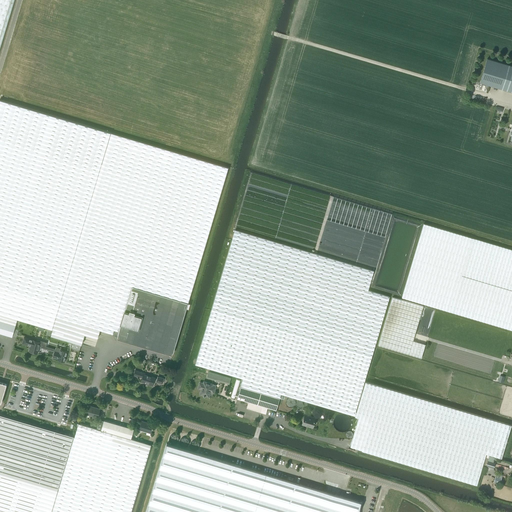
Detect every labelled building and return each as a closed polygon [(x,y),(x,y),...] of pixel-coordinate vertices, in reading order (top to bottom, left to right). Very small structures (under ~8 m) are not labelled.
[(0,0),(0,45),(13,0),(0,0)] [(511,66),(487,59),(480,83),(511,91),(511,66)] [(0,99),(0,313),(17,319),(52,329),(111,132),(0,99)] [(111,132),(102,163),(52,329),(51,335),(72,342),(71,348),(79,350),(81,344),(84,334),(97,338),(100,330),(113,334),(113,331),(118,332),(132,286),(188,303),(228,167),(111,132)] [(511,329),(511,249),(424,223),(402,297),(511,329)] [(229,248),(195,364),(242,378),(240,386),(279,397),(284,399),(285,395),(355,415),(356,412),(355,411),(389,296),(368,289),(373,271),(235,230),(229,248)] [(188,303),(132,286),(118,332),(117,336),(118,336),(173,352),(172,352),(173,353),(188,303)] [(378,345),(421,358),(425,344),(413,341),(414,337),(423,306),(392,297),(378,345)] [(0,313),(0,332),(12,336),(17,319),(0,313)] [(24,337),(23,343),(26,344),(26,343),(31,344),(29,351),(36,353),(38,347),(47,349),(47,347),(45,346),(47,342),(36,339),(36,340),(29,338),(24,337)] [(47,347),(47,349),(53,351),(52,357),(60,359),(59,360),(64,361),(66,352),(60,350),(61,349),(56,347),(55,349),(47,347)] [(153,385),(154,380),(156,381),(156,382),(162,383),(163,378),(158,376),(157,379),(155,378),(155,377),(144,374),(144,373),(134,370),(133,375),(143,377),(142,381),(146,382),(145,383),(153,385)] [(208,371),(206,378),(229,384),(231,378),(208,371)] [(213,392),(215,387),(211,386),(212,384),(203,381),(202,383),(199,382),(197,388),(201,389),(199,394),(203,395),(203,396),(204,396),(204,395),(208,396),(209,391),(213,392)] [(359,417),(350,446),(361,450),(477,485),(486,453),(501,458),(511,425),(365,381),(356,412),(355,415),(355,416),(359,417)] [(240,386),(236,398),(248,402),(246,408),(266,413),(267,407),(276,410),(279,397),(240,386)] [(99,412),(100,408),(88,405),(85,414),(96,417),(98,412),(99,412)] [(0,511),(52,511),(74,437),(0,414),(0,511)] [(302,424),(312,427),(315,418),(304,415),(302,424)] [(103,420),(100,430),(130,438),(132,429),(103,420)] [(145,432),(150,433),(152,424),(141,420),(140,423),(139,425),(140,425),(139,430),(145,432)] [(74,437),(52,511),(130,511),(151,444),(130,438),(100,430),(78,423),(74,437)] [(357,511),(358,511),(359,511),(361,507),(359,506),(360,503),(166,445),(146,511),(357,511)]
